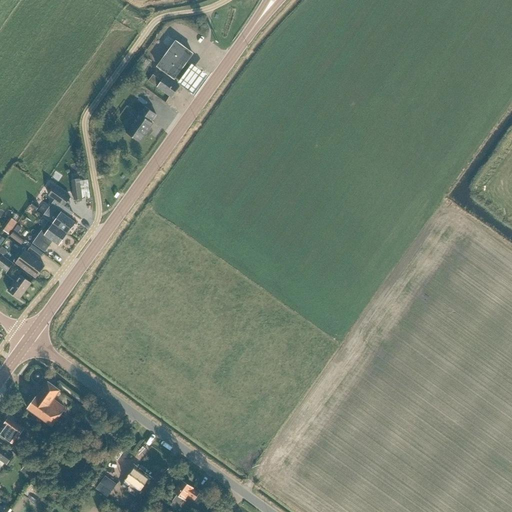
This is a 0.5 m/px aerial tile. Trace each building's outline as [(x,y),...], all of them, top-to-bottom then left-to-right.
[(176,41),(157,67),(174,78),(176,74),(180,77),(189,64),(185,62),(192,53),(176,41)] [(143,57),(137,65),(143,70),(149,62),(143,57)] [(191,62),(189,64),(180,77),(177,81),(192,93),(206,74),(191,62)] [(153,75),(149,81),(158,88),(157,88),(171,99),(180,87),(166,77),(162,81),(153,75)] [(140,114),(126,133),(139,143),(153,124),(151,123),(157,115),(134,99),(129,106),(140,114)] [(82,199),(80,179),(72,180),(74,200),(82,199)] [(56,201),(44,217),(53,224),(68,234),(76,223),(69,219),(73,213),(64,207),(70,198),(55,187),(49,196),(55,200),(56,201)] [(40,206),(34,202),(31,206),(36,210),(40,206)] [(2,229),(9,234),(17,222),(16,222),(20,217),(16,214),(12,219),(10,218),(2,229)] [(68,234),(53,224),(47,232),(43,229),(37,238),(47,245),(51,239),(59,246),(68,234)] [(13,232),(10,236),(21,244),(24,241),(13,232)] [(25,251),(16,263),(36,278),(45,266),(25,251)] [(0,266),(7,272),(13,264),(0,254),(0,266)] [(20,275),(8,291),(20,300),(31,284),(20,275)] [(60,421),(69,428),(71,429),(74,425),(60,415),(64,409),(52,400),(60,390),(48,382),(27,410),(51,427),(55,422),(58,424),(60,421)] [(9,418),(0,429),(0,434),(13,443),(19,435),(23,437),(27,431),(9,418)] [(15,445),(12,449),(22,455),(25,451),(15,445)] [(0,460),(4,463),(7,459),(9,460),(12,455),(0,446),(0,460)] [(26,463),(21,470),(30,476),(35,469),(26,463)] [(134,469),(124,483),(128,486),(130,484),(139,491),(147,479),(134,469)] [(96,488),(107,497),(117,484),(105,475),(96,488)] [(192,489),(192,488),(181,481),(172,493),(176,496),(171,503),(179,508),(183,501),(187,495),(194,500),(198,493),(192,489)] [(35,502),(39,497),(42,492),(31,484),(23,495),(35,502)]
